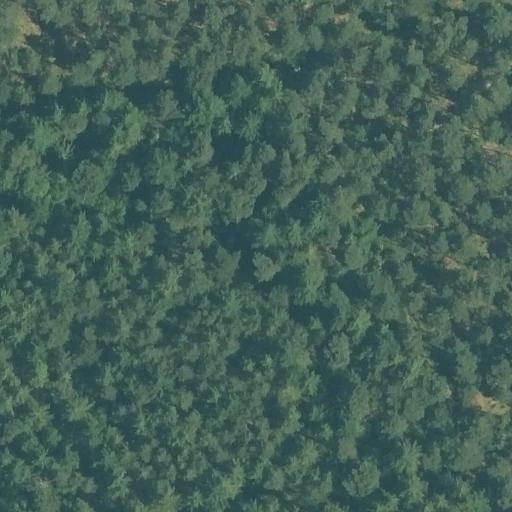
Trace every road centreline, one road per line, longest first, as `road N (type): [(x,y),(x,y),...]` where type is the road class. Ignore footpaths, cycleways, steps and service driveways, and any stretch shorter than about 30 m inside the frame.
road 1 (track): [(503,511),(291,61)]
road 2 (track): [(0,90),(291,61)]
